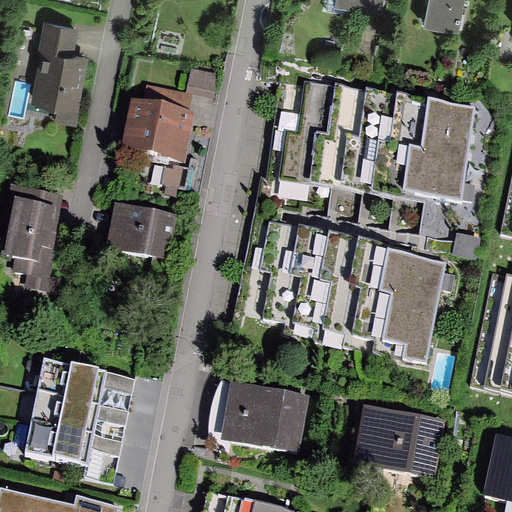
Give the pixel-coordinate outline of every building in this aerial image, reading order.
[(387,0),(339,0),(338,8),(384,17),(387,0)] [(469,0),(430,0),(425,28),(463,36),(469,0)] [(81,29),(46,23),(41,54),(54,57),(52,72),(43,71),(37,107),(80,114),(90,59),(76,57),(81,29)] [(144,108),(133,106),(124,158),(186,169),(194,119),(188,118),(191,99),(147,91),(144,108)] [(287,141),(280,190),(465,214),(478,115),(307,93),(301,142),(287,141)] [(58,199),(12,191),(0,263),(17,266),(14,281),(28,283),(26,298),(61,304),(65,283),(53,281),(59,245),(50,243),(58,199)] [(181,224),(116,213),(108,259),(173,270),(181,224)] [(405,256),(263,229),(245,323),(405,353),(402,367),(429,372),(448,272),(404,263),(405,256)] [(511,395),(511,278),(497,276),(474,388),(511,395)] [(107,373),(43,361),(24,459),(88,472),(107,373)] [(310,404),(232,391),(222,448),(300,462),(310,404)] [(446,428),(366,413),(356,470),(436,484),(446,428)] [(511,444),(496,440),(488,472),(498,474),(491,502),(511,506),(511,444)] [(118,511),(119,511),(77,502),(75,509),(1,492),(0,497),(0,511),(118,511)] [(266,511),(214,500),(211,511),(266,511)]
